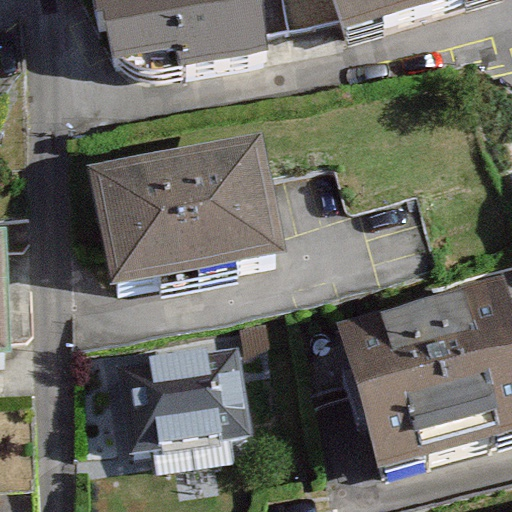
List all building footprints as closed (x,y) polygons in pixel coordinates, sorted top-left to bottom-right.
[(169,0),(99,13),(107,56),(116,54),(125,104),(190,92),(194,112),(283,95),(276,54),(264,0),(169,0)] [(289,0),(264,0),(276,54),(299,49),(289,0)] [(332,0),(289,0),(299,49),(344,40),(332,0)] [(332,0),(344,40),(354,74),(511,29),(511,10),(509,0),(332,0)] [(268,175),(101,206),(124,330),(290,299),(271,194),(268,175)] [(11,268),(0,268),(0,397),(16,397),(11,268)] [(511,448),(511,313),(346,357),(359,405),(380,484),(511,448)] [(271,343),(251,347),(257,375),(277,371),(271,343)] [(359,405),(346,357),(310,367),(319,415),(359,405)] [(244,371),(130,389),(144,479),(258,461),(244,371)]
